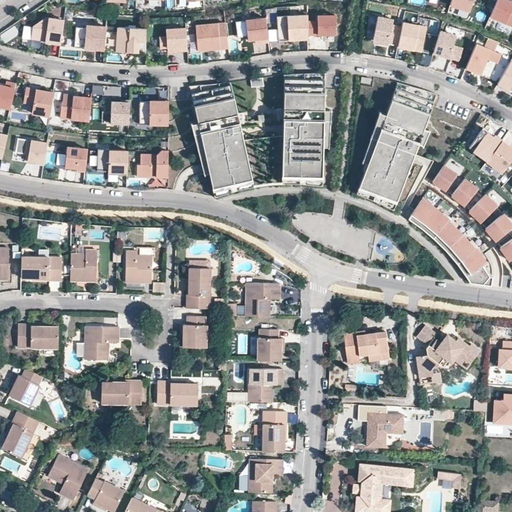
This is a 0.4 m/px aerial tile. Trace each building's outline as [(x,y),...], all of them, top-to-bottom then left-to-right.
[(451,0),(450,5),(469,11),(473,0),(451,0)] [(511,25),(511,0),(497,0),(490,17),(511,25)] [(307,21),(307,14),(277,16),(278,41),(308,39),(307,34),(307,21)] [(336,34),(336,15),(317,15),(317,21),(307,21),(307,34),(336,34)] [(401,29),(392,27),(393,19),(378,16),(373,39),(377,40),(379,43),(388,44),(388,42),(398,44),(401,29)] [(60,44),(64,20),(47,18),(33,27),(31,38),(45,40),(45,39),(53,40),(53,43),(60,44)] [(268,37),(265,18),(246,20),(248,40),(268,37)] [(421,51),(426,27),(403,22),(401,29),(398,44),(398,46),(410,49),(410,46),(413,47),(413,49),(421,51)] [(228,48),(225,23),(195,26),(198,50),(228,48)] [(104,50),(106,26),(86,25),(86,27),(76,27),(74,47),(104,50)] [(146,53),(146,28),(119,27),(117,52),(146,53)] [(187,50),(186,28),(166,29),(166,37),(159,37),(160,48),(168,47),(168,51),(174,51),(174,47),(179,46),(179,51),(187,50)] [(453,44),(456,36),(440,31),(433,52),(459,60),(463,47),(453,44)] [(489,39),(486,46),(495,50),(498,43),(489,39)] [(500,54),(490,49),(476,43),(465,68),(474,72),(477,65),(482,67),(481,71),(491,75),(496,63),(497,63),(500,54)] [(511,87),(511,62),(510,61),(497,84),(510,91),(511,87)] [(491,75),(481,71),(482,67),(477,65),(474,72),(489,79),(491,75)] [(26,81),(28,74),(19,72),(18,79),(26,81)] [(324,109),(325,73),(305,73),(284,75),(282,176),(322,177),(323,148),(323,125),(324,109)] [(263,77),(251,79),(251,87),(263,86),(263,77)] [(6,82),(5,86),(0,84),(0,106),(10,109),(16,84),(6,82)] [(252,179),(230,82),(213,84),(190,86),(198,123),(209,173),(210,178),(216,177),(218,187),(252,179)] [(424,128),(436,94),(412,86),(398,82),(386,114),(380,129),(368,163),(359,187),(378,194),(396,203),(406,176),(411,162),(414,154),(417,146),(424,128)] [(93,85),(92,95),(104,95),(104,85),(93,85)] [(50,116),(53,93),(45,91),(44,92),(36,91),(36,90),(26,88),(24,102),(33,103),(32,113),(50,116)] [(89,121),(91,98),(82,97),(82,99),(79,99),(79,97),(74,96),(74,95),(63,94),(62,102),(60,118),(89,121)] [(168,125),(168,100),(158,100),(158,102),(158,104),(152,104),(152,102),(140,101),(139,124),(168,125)] [(129,124),(129,102),(121,102),(111,101),(111,124),(129,124)] [(32,113),(33,103),(24,102),(22,111),(32,113)] [(380,129),(386,114),(381,113),(375,127),(380,129)] [(209,173),(198,123),(191,124),(202,175),(209,173)] [(368,163),(380,129),(375,127),(363,161),(368,163)] [(423,148),(429,130),(424,128),(417,146),(423,148)] [(498,136),(495,140),(483,131),(470,149),(488,162),(503,142),(504,141),(498,136)] [(43,165),(47,143),(18,138),(15,152),(27,154),(26,160),(27,160),(36,161),(35,164),(43,165)] [(511,161),(511,148),(503,142),(488,162),(486,166),(501,177),(511,161)] [(85,171),(87,149),(67,147),(65,167),(72,167),(72,170),(85,171)] [(127,175),(128,151),(110,150),(110,149),(98,149),(97,169),(108,169),(108,172),(108,174),(127,175)] [(168,177),(168,151),(160,151),(156,155),(141,154),(140,165),(137,165),(137,176),(150,176),(150,173),(158,173),(158,177),(168,177)] [(434,161),(414,154),(411,162),(430,171),(434,161)] [(430,171),(411,162),(406,176),(426,183),(430,171)] [(459,176),(445,167),(444,168),(457,176),(452,183),(454,184),(459,176)] [(457,176),(444,168),(433,184),(437,186),(439,184),(448,190),(452,183),(457,176)] [(322,186),(322,177),(282,176),(282,184),(302,184),(322,186)] [(227,193),(246,188),(254,187),(252,179),(218,187),(216,177),(210,178),(215,197),(227,193)] [(480,190),(466,180),(465,181),(478,191),(473,197),(474,198),(480,190)] [(478,191),(465,181),(452,197),(456,201),(459,198),(467,205),(473,197),(478,191)] [(448,190),(439,184),(437,186),(446,193),(448,190)] [(396,203),(378,194),(359,187),(356,194),(364,197),(380,203),(393,210),(396,203)] [(497,208),(485,196),(470,213),(473,217),(476,214),(484,222),(492,214),(497,208)] [(499,208),(486,196),(485,196),(497,208),(492,214),(492,215),(499,208)] [(467,205),(459,198),(456,201),(465,207),(467,205)] [(450,220),(437,208),(423,199),(411,215),(416,218),(433,232),(448,246),(461,261),(467,270),(463,273),(470,283),(491,286),(492,276),(490,276),(483,266),(487,263),(476,248),(475,249),(464,234),(449,221),(450,220)] [(484,222),(476,214),(473,217),(481,224),(484,222)] [(433,232),(416,218),(411,215),(408,219),(413,223),(430,236),(444,250),(457,264),(463,273),(467,270),(461,261),(448,246),(433,232)] [(511,231),(511,223),(504,215),(503,216),(511,225),(511,229),(508,233),(508,234),(511,231)] [(508,233),(511,229),(511,225),(503,216),(486,230),(489,234),(492,232),(499,241),(508,233)] [(499,241),(492,232),(489,234),(496,243),(499,241)] [(511,241),(500,251),(503,255),(506,253),(511,262),(511,261),(511,241)] [(0,277),(8,278),(8,247),(0,247),(0,277)] [(71,253),(70,280),(96,280),(97,249),(85,249),(85,254),(71,253)] [(126,281),(151,282),(152,255),(138,255),(138,250),(126,250),(126,281)] [(511,262),(506,253),(503,255),(509,264),(511,262)] [(61,257),(22,256),(21,277),(48,277),(47,279),(61,280),(61,257)] [(187,295),(187,309),(209,309),(210,269),(190,268),(189,295),(187,295)] [(154,292),(166,293),(166,283),(154,282),(154,292)] [(247,283),(247,316),(269,316),(270,300),(280,300),(280,284),(247,283)] [(215,299),(214,310),(227,310),(227,300),(215,299)] [(230,304),(229,315),(237,316),(238,305),(230,304)] [(184,333),(184,346),(205,346),(206,324),(204,324),(204,316),(187,315),(187,324),(180,324),(180,333),(184,333)] [(58,347),(59,326),(31,326),(31,324),(18,324),(17,346),(58,347)] [(471,352),(476,356),(482,349),(473,342),(471,345),(460,337),(458,340),(449,334),(444,341),(436,336),(438,332),(428,324),(420,335),(430,343),(427,346),(428,354),(417,356),(419,377),(433,375),(432,367),(438,366),(446,353),(457,352),(467,358),(471,352)] [(85,325),(84,359),(108,359),(108,341),(118,342),(118,326),(85,325)] [(259,361),(283,362),(284,348),(286,348),(286,339),(279,339),(279,331),(262,330),(262,339),(259,339),(259,361)] [(369,355),(389,352),(387,331),(367,334),(367,331),(344,334),(346,357),(360,355),(369,355)] [(511,341),(502,341),(501,349),(498,349),(497,366),(505,366),(505,369),(511,369),(511,341)] [(472,362),(476,356),(471,352),(467,358),(472,362)] [(284,387),(284,370),(251,370),(250,403),(273,404),(273,386),(284,387)] [(41,387),(45,379),(29,371),(25,379),(19,376),(15,383),(17,385),(11,397),(33,408),(43,388),(41,387)] [(440,374),(433,375),(419,377),(420,384),(441,381),(440,374)] [(102,404),(143,405),(143,382),(131,381),(131,384),(103,384),(102,404)] [(159,405),(199,406),(200,386),(172,385),(172,383),(159,382),(159,405)] [(347,386),(348,393),(360,392),(360,385),(347,386)] [(228,402),(248,402),(248,393),(228,393),(228,402)] [(511,394),(503,394),(502,400),(494,399),(492,422),(502,423),(503,418),(510,418),(510,421),(511,420),(511,394)] [(471,411),(484,412),(485,401),(471,400),(471,411)] [(263,412),(263,453),(283,453),(284,425),(286,425),(286,413),(263,412)] [(24,458),(41,423),(20,413),(15,423),(17,424),(5,448),(24,458)] [(404,415),(369,413),(367,446),(385,447),(386,433),(403,434),(404,415)] [(263,434),(263,425),(255,425),(255,434),(263,434)] [(234,450),(234,435),(225,436),(226,450),(234,450)] [(60,494),(74,501),(90,471),(59,455),(49,475),(65,483),(60,494)] [(250,459),(249,493),(272,494),(272,477),(283,477),(283,460),(250,459)] [(383,469),(384,466),(360,463),(358,478),(362,479),(361,485),(360,493),(359,500),(355,499),(353,511),(377,511),(379,499),(381,484),(391,485),(392,482),(401,483),(412,481),(414,470),(393,468),(393,471),(383,469)] [(458,476),(443,474),(442,481),(451,482),(450,490),(457,490),(458,476)] [(102,485),(95,481),(87,497),(95,500),(91,506),(99,510),(100,508),(107,511),(114,511),(124,493),(104,482),(102,485)] [(160,511),(132,498),(125,511),(160,511)] [(387,511),(389,501),(379,499),(377,511),(387,511)] [(494,502),(478,501),(477,511),(484,511),(485,509),(493,510),(494,502)] [(252,511),(274,511),(275,502),(253,502),(252,511)]
